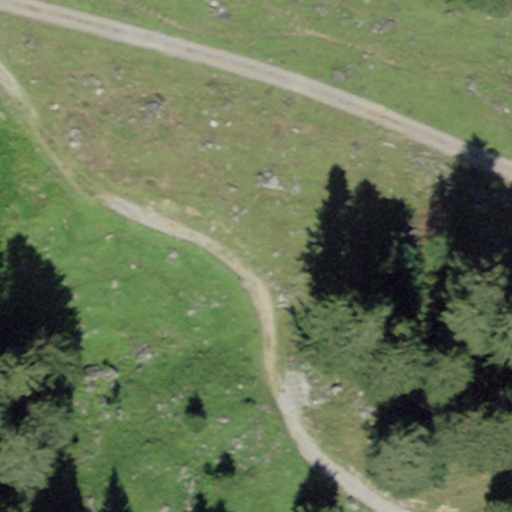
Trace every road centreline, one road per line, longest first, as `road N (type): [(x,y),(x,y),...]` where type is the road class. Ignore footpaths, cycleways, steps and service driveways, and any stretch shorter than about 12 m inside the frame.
road 1 (track): [(0,58),(57,101),(93,185),(249,240),(284,265),(299,301),(315,467),(343,488),(438,511)]
road 2 (track): [(511,151),(173,23),(26,0)]
